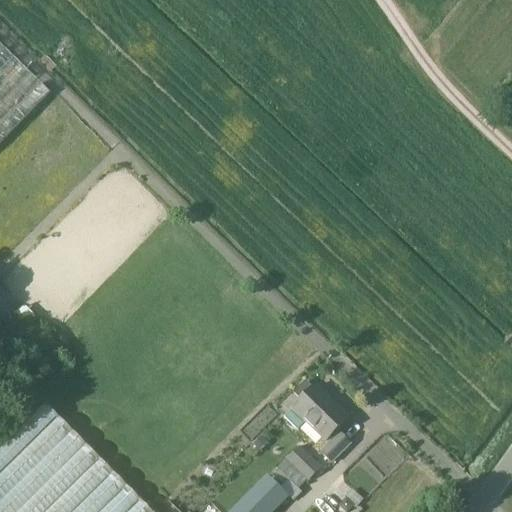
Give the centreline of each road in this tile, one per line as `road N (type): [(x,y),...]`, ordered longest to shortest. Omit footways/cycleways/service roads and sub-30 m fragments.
road 1 (unknown): [(511,158),(470,118),(379,0)]
road 2 (track): [(0,270),(120,149)]
